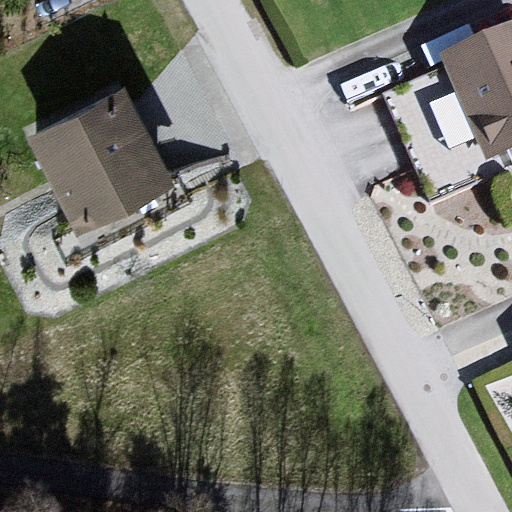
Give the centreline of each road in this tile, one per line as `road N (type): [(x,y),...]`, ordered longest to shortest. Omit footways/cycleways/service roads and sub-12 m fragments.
road 1 (residential): [(220,0),(481,511)]
road 2 (unknown): [(273,103),(504,0)]
road 3 (unclassified): [(0,487),(192,511)]
